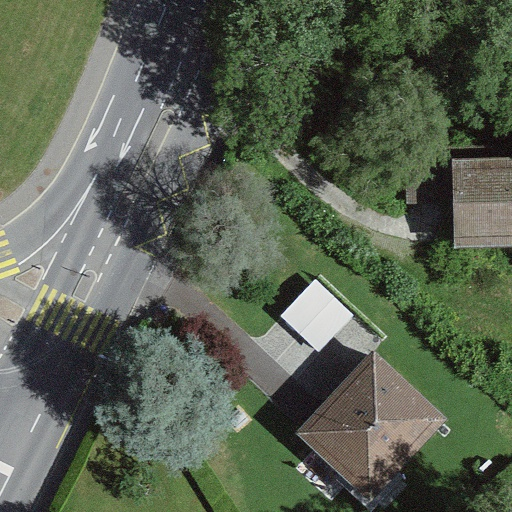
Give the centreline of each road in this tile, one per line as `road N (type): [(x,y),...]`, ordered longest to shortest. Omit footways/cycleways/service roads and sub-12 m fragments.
road 1 (unclassified): [(0,477),(32,421),(198,0)]
road 2 (unknown): [(296,415),(158,296)]
